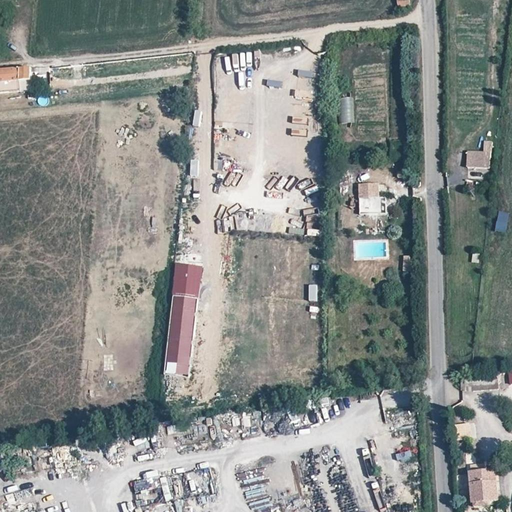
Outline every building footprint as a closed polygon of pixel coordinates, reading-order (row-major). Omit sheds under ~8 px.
[(19,68),(0,68),(0,91),(10,91),(9,81),(32,80),(31,67),(19,68)] [(33,90),(32,80),(9,81),(10,91),(33,90)] [(353,98),(339,97),(339,122),(353,123),(353,98)] [(493,143),(485,142),(484,153),(468,151),(467,167),(490,169),(493,143)] [(386,183),(360,183),(360,198),(369,198),(369,203),(380,203),(380,198),(386,198),(386,183)] [(380,203),(369,203),(369,212),(386,212),(386,203),(380,203)] [(508,231),(508,212),(498,212),(497,231),(508,231)] [(182,247),(182,262),(192,263),(193,247),(182,247)] [(473,252),(472,262),(480,263),(481,252),(473,252)] [(413,256),(404,255),(405,271),(413,270),(413,256)] [(213,256),(212,279),(221,279),(221,256),(213,256)] [(195,300),(175,298),(168,374),(188,376),(195,300)] [(498,374),(461,375),(461,390),(499,389),(498,374)] [(457,423),(457,441),(475,441),(476,423),(457,423)] [(364,467),(357,470),(363,489),(370,487),(364,467)] [(500,498),(497,468),(469,471),(473,501),(500,498)] [(143,472),(145,479),(159,476),(157,469),(143,472)] [(166,500),(172,498),(167,476),(161,478),(166,500)] [(148,503),(148,481),(136,481),(136,503),(148,503)]
